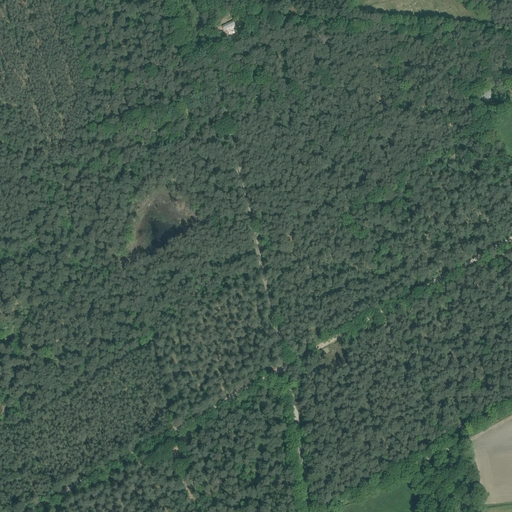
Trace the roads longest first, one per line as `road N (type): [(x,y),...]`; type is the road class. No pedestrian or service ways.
road 1 (unclassified): [(286,368),(200,0)]
road 2 (track): [(511,33),(253,15),(206,0)]
road 3 (track): [(286,368),(30,511)]
road 4 (unclassified): [(286,368),(511,238)]
road 5 (track): [(318,511),(511,413)]
road 6 (unclassified): [(306,511),(286,368)]
